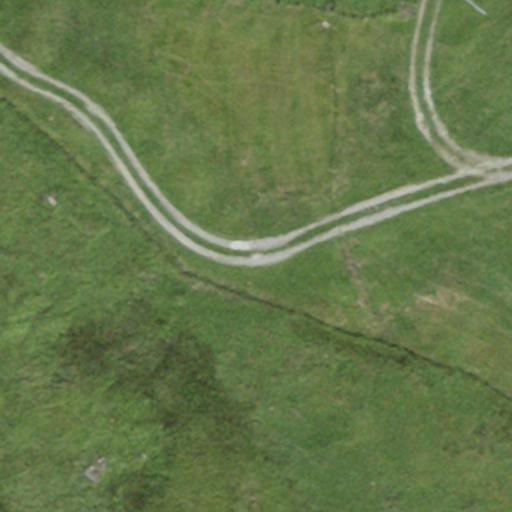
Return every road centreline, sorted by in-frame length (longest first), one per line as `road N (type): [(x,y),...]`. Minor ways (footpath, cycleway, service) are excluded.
road 1 (track): [(0,57),(87,113),(181,227),(233,253),(271,249),(508,168)]
road 2 (track): [(429,0),(416,70),(433,134),(478,166),(511,167)]
